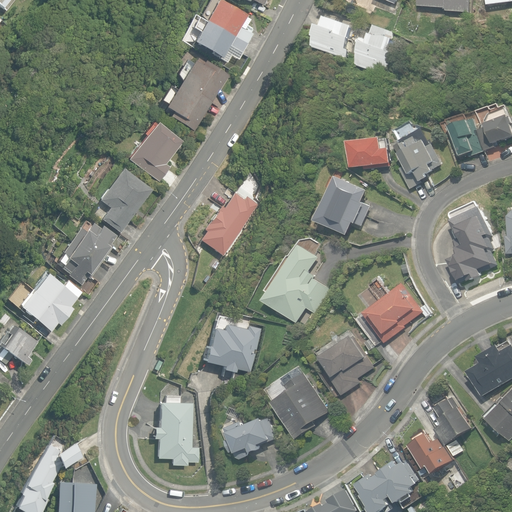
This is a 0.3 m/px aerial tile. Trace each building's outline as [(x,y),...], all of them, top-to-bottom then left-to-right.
[(0,0),(0,7),(5,11),(13,0),(0,0)] [(192,42),(221,58),(227,47),(240,54),(251,34),(243,30),(248,20),(244,17),(245,15),(219,0),(207,0),(198,17),(205,20),(192,42)] [(376,0),(374,8),(395,16),(399,5),(397,4),(398,0),(376,0)] [(418,0),(418,7),(447,8),(446,11),(447,11),(446,19),(470,21),(471,12),(472,12),(472,0),(418,0)] [(314,47),(348,60),(352,49),(348,47),(352,39),(349,38),(353,27),(324,16),(316,38),(318,38),(314,47)] [(0,26),(6,32),(9,27),(0,20),(0,26)] [(361,54),(357,65),(386,76),(394,53),(387,50),(393,34),(370,26),(366,36),(368,37),(366,43),(364,42),(360,54),(361,54)] [(192,59),(177,82),(210,102),(227,75),(202,60),(200,64),(192,59)] [(210,102),(177,82),(162,106),(165,108),(163,112),(193,130),(210,102)] [(487,127),(478,130),(486,151),(496,147),(495,144),(511,138),(511,117),(510,119),(507,109),(493,114),(487,125),(487,127)] [(470,157),(486,151),(478,130),(474,119),(470,120),(468,115),(450,121),(452,127),(449,128),(459,157),(469,153),(470,157)] [(127,159),(158,181),(168,167),(164,164),(181,141),(153,122),(127,159)] [(401,168),(412,189),(424,183),(423,182),(430,178),(428,175),(435,171),(434,169),(444,164),(434,145),(430,147),(426,141),(419,144),(415,137),(407,142),(409,147),(408,148),(405,142),(401,144),(405,152),(401,154),(407,166),(401,168)] [(366,167),(367,169),(393,166),(392,164),(394,164),(392,148),(391,149),(390,138),(351,142),(354,168),(366,167)] [(101,218),(119,232),(151,189),(122,168),(98,199),(109,207),(101,218)] [(372,188),(341,174),(320,218),(351,233),(356,221),(359,223),(369,202),(366,201),(372,188)] [(236,194),(229,193),(220,206),(217,204),(195,236),(221,255),(257,201),(239,188),(236,194)] [(449,260),(460,285),(484,275),(483,272),(500,265),(494,251),(496,250),(491,238),(495,236),(485,212),(454,225),(459,238),(457,239),(460,247),(458,248),(461,255),(449,260)] [(67,274),(80,284),(86,276),(88,278),(112,245),(110,243),(116,235),(102,225),(100,228),(92,223),(91,225),(86,221),(80,228),(78,227),(60,251),(62,253),(57,260),(62,264),(61,266),(69,271),(67,274)] [(346,250),(327,241),(323,252),(341,260),(346,250)] [(264,301),(298,323),(308,308),(316,313),(332,288),(316,278),(318,276),(311,271),(320,257),(301,245),(264,301)] [(22,306),(51,329),(56,323),(59,325),(73,308),(69,305),(81,290),(66,278),(61,285),(44,272),(31,288),(20,279),(6,298),(19,309),(22,306)] [(422,307),(403,283),(363,313),(386,343),(408,326),(407,325),(423,313),(426,317),(433,313),(426,304),(422,307)] [(207,344),(203,361),(222,366),(222,369),(235,372),(236,369),(250,372),(260,328),(246,325),(245,328),(225,323),(224,329),(213,327),(209,344),(207,344)] [(0,360),(5,364),(11,354),(25,364),(29,358),(25,355),(35,341),(11,325),(6,332),(3,330),(0,334),(0,341),(0,342),(0,341),(0,360)] [(319,359),(344,395),(363,382),(360,378),(376,367),(355,335),(319,359)] [(366,342),(372,350),(377,346),(371,338),(366,342)] [(470,371),(485,396),(511,379),(511,345),(503,351),(499,344),(479,356),(483,363),(470,371)] [(153,368),(158,371),(162,362),(158,360),(153,368)] [(273,402),(298,439),(318,426),(315,422),(332,411),(306,372),(304,374),(300,367),(282,379),(287,385),(286,386),(289,391),(273,402)] [(511,393),(489,418),(511,439),(511,393)] [(438,428),(448,444),(474,428),(461,407),(462,406),(455,396),(450,400),(448,397),(436,404),(438,408),(436,410),(445,424),(438,428)] [(170,465),(186,466),(186,461),(197,462),(197,447),(190,446),(192,402),(158,402),(157,426),(152,426),(152,438),(157,438),(156,457),(170,458),(170,465)] [(237,458),(242,460),(249,457),(250,454),(248,450),(251,448),(253,453),(263,449),(261,446),(279,438),(270,418),(264,420),(263,418),(244,426),(242,421),(225,429),(230,439),(226,441),(232,454),(235,453),(237,458)] [(430,465),(435,473),(456,460),(442,437),(434,442),(426,429),(413,437),(416,441),(410,445),(425,469),(430,465)] [(64,447),(67,442),(52,434),(19,492),(20,493),(15,503),(15,504),(14,506),(24,511),(39,511),(47,499),(45,498),(54,483),(51,481),(60,465),(61,467),(81,457),(74,442),(64,447)] [(369,508),(371,511),(381,511),(392,505),(388,499),(393,496),(398,503),(416,491),(414,488),(419,484),(418,483),(421,481),(408,461),(407,463),(405,461),(399,466),(395,461),(380,470),(382,473),(374,478),(371,473),(355,483),(370,507),(369,508)] [(95,481),(56,479),(53,511),(95,511),(94,510),(95,481)] [(355,511),(359,510),(346,488),(327,499),(329,503),(324,505),(323,503),(307,511),(355,511)]
